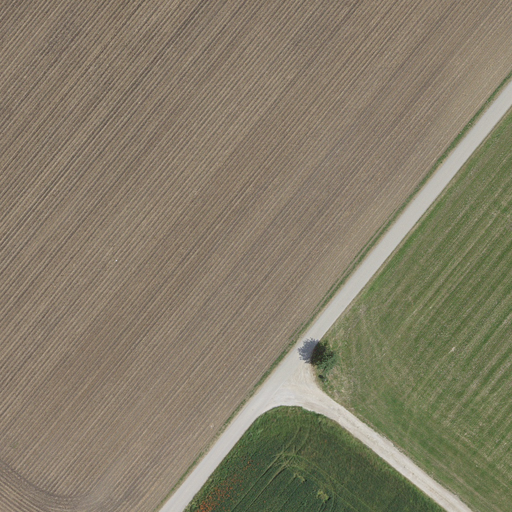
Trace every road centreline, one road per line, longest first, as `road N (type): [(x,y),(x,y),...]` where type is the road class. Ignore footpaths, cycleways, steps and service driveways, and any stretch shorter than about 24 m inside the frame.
road 1 (unclassified): [(170,511),(511,91)]
road 2 (track): [(284,371),(455,511)]
